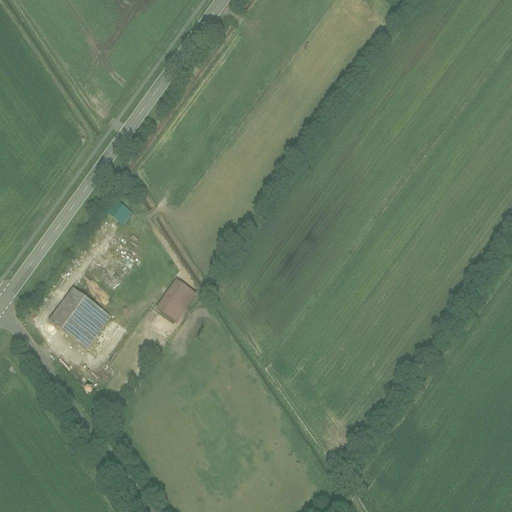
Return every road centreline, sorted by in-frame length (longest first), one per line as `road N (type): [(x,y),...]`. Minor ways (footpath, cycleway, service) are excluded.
road 1 (secondary): [(0,307),(223,0)]
road 2 (residential): [(0,307),(151,511)]
